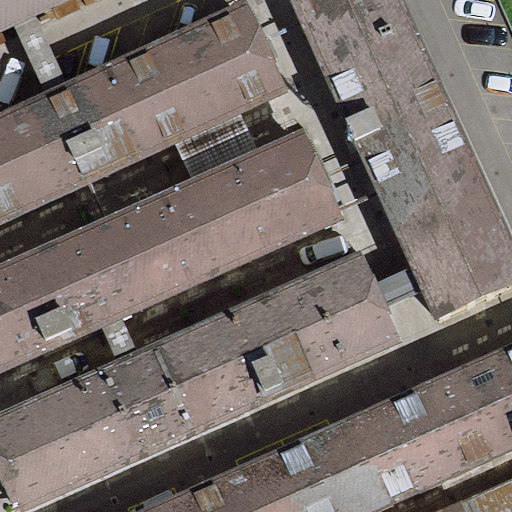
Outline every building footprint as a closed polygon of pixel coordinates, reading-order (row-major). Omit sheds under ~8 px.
[(70,0),(0,0),(0,32),(14,27),(34,17),(70,0)] [(289,0),(411,269),(422,294),(436,324),(511,290),(511,246),(400,0),(289,0)] [(0,230),(176,149),(238,121),(286,99),(259,41),(245,10),(195,32),(68,91),(48,101),(0,122),(0,230)] [(48,48),(34,17),(14,27),(28,57),(48,101),(68,91),(48,48)] [(238,121),(176,149),(185,168),(193,187),(255,158),(246,139),(238,121)] [(0,276),(0,382),(103,335),(121,327),(182,298),(344,224),(303,136),(255,158),(193,187),(0,276)] [(373,286),(359,256),(136,359),(117,367),(0,421),(0,482),(13,511),(39,511),(400,346),(384,311),(373,286)] [(393,277),(373,286),(384,311),(404,302),(422,294),(411,269),(393,277)] [(128,342),(121,327),(103,335),(110,351),(117,367),(136,359),(128,342)] [(387,511),(511,456),(511,349),(214,487),(158,511),(387,511)] [(511,511),(511,484),(449,511),(511,511)]
